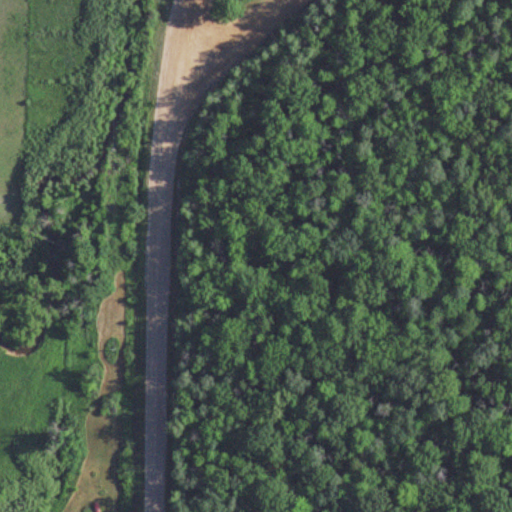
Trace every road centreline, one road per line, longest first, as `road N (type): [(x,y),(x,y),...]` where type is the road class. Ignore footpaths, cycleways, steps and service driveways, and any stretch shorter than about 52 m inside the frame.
road 1 (residential): [(153,511),(159,182),(175,91)]
road 2 (residential): [(287,0),(175,91)]
